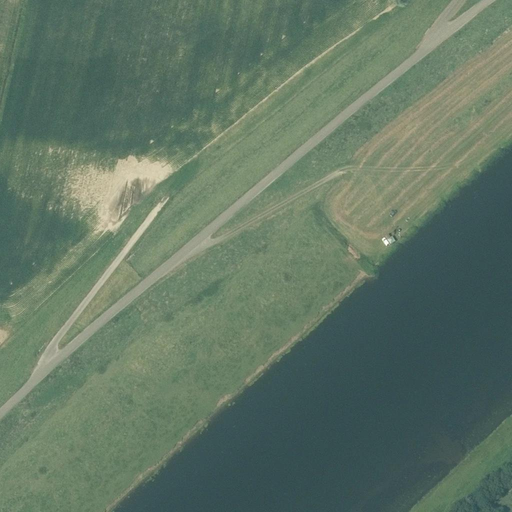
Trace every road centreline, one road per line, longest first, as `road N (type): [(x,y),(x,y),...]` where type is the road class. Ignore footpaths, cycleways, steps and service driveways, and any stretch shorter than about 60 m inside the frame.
road 1 (unclassified): [(0,414),(489,0)]
road 2 (track): [(50,366),(53,343),(166,195)]
road 3 (track): [(183,252),(335,174)]
